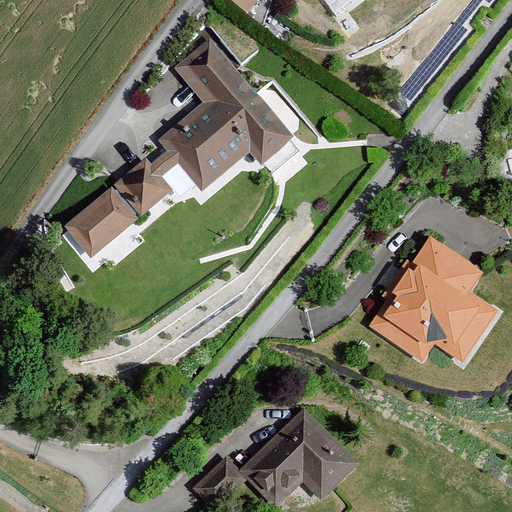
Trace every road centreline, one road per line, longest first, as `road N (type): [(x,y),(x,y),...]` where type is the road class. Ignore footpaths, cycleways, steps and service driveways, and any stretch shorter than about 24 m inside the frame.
road 1 (residential): [(511,12),(148,460)]
road 2 (residential): [(0,263),(196,0)]
road 3 (residential): [(148,460),(75,462),(29,445),(0,423)]
